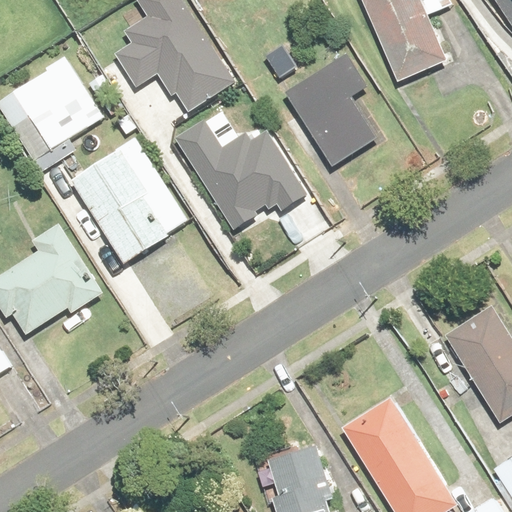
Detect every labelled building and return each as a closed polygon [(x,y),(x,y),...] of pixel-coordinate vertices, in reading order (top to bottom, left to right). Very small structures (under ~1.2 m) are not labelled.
[(184,0),(145,0),(130,9),(140,27),(128,34),(135,45),(125,51),(148,90),(170,76),(193,114),(237,88),(184,0)] [(428,0),(372,0),(404,83),(453,64),(428,0)] [(287,125),(309,160),(326,150),(338,170),(384,140),(356,97),(374,86),(353,54),(290,94),(303,115),(287,125)] [(74,142),(109,119),(71,62),(5,105),(48,170),(79,149),(74,142)] [(250,116),(238,95),(204,114),(216,135),(250,116)] [(212,179),(232,211),(248,201),(255,214),(299,187),(257,119),(214,145),(228,169),(212,179)] [(148,144),(82,183),(132,267),(198,228),(148,144)] [(115,295),(67,225),(39,244),(46,254),(0,285),(0,305),(11,322),(18,316),(35,340),(77,311),(82,318),(115,295)] [(511,323),(500,305),(453,334),(508,422),(511,419),(511,323)] [(0,381),(18,370),(0,340),(0,381)] [(396,398),(350,429),(404,511),(453,511),(466,504),(396,398)] [(340,511),(326,451),(277,463),(289,511),(340,511)] [(511,465),(502,472),(511,488),(511,465)] [(509,511),(499,497),(477,511),(509,511)]
